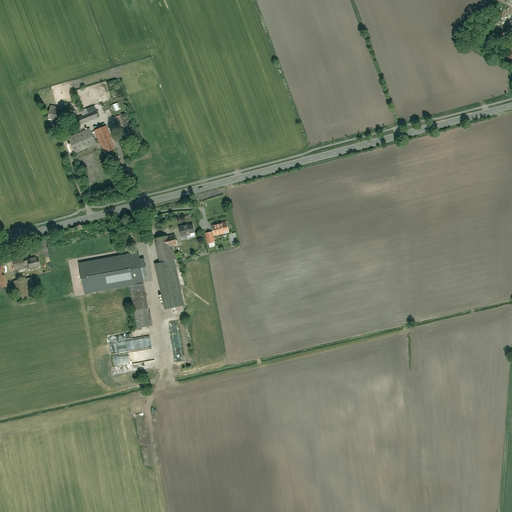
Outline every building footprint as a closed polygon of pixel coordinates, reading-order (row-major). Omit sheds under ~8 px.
[(49,109),(47,119),(59,121),(61,111),(49,109)] [(75,117),(79,126),(98,119),(95,110),(75,117)] [(94,131),(105,153),(115,148),(104,126),(94,131)] [(66,138),(72,155),(95,145),(88,129),(66,138)] [(211,227),(213,237),(229,234),(227,223),(211,227)] [(177,228),(179,239),(195,235),(193,225),(177,228)] [(203,234),(206,245),(213,243),(211,232),(203,234)] [(152,239),(157,264),(153,264),(163,310),(182,306),(173,260),(168,261),(165,249),(177,247),(174,236),(163,238),(163,237),(152,239)] [(138,253),(80,263),(86,293),(144,283),(138,253)] [(26,271),(25,268),(38,265),(36,256),(23,260),(21,255),(11,258),(15,274),(26,271)] [(131,287),(138,328),(152,326),(145,284),(131,287)]
